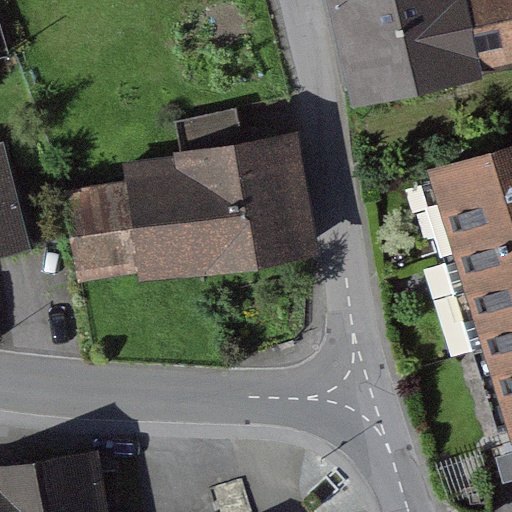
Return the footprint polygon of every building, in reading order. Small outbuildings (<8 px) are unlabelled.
[(511,0),(333,0),(359,112),(511,77),(511,0)] [(160,179),(51,196),(66,295),(297,260),(278,135),(156,154),(160,179)] [(511,144),(455,162),(511,347),(511,144)] [(0,196),(0,245),(13,242),(0,196)] [(125,511),(115,447),(0,464),(0,511),(125,511)]
